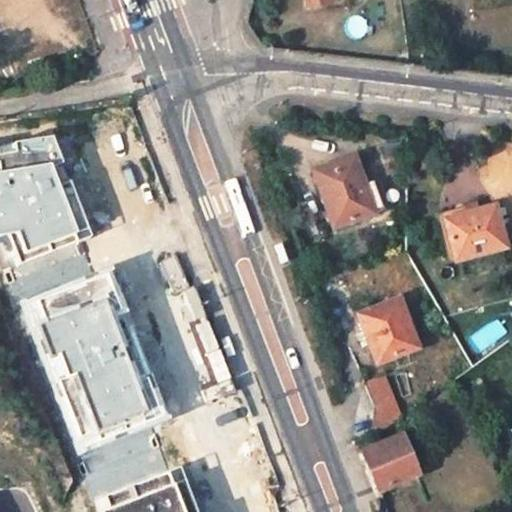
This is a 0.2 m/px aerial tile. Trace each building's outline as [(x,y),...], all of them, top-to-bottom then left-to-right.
[(101,27),(91,31),(97,46),(107,42),(101,27)] [(20,263),(94,237),(72,177),(63,182),(59,167),(69,164),(57,128),(18,141),(17,150),(1,154),(0,149),(0,236),(9,234),(20,263)] [(355,187),(362,184),(352,157),(314,171),(333,226),(365,213),(355,187)] [(492,206),(478,210),(477,204),(441,214),(455,261),(505,247),(492,206)] [(167,417),(110,268),(23,301),(79,450),(167,417)] [(399,301),(359,316),(375,362),(415,349),(399,301)] [(387,374),(363,379),(373,429),(397,425),(387,374)] [(374,448),(363,454),(378,495),(416,480),(400,437),(374,448)] [(199,511),(181,466),(95,500),(100,511),(199,511)]
